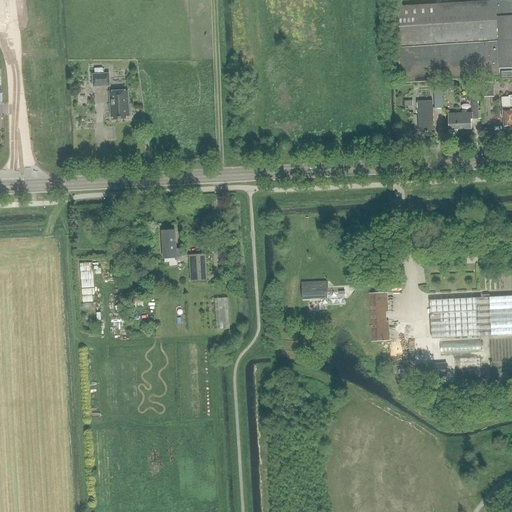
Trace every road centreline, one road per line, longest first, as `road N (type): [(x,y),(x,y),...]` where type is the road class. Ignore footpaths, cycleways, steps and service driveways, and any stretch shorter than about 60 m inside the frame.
road 1 (secondary): [(22,185),(511,159)]
road 2 (track): [(214,0),(224,188)]
road 3 (unknown): [(193,0),(194,14),(62,24),(60,0)]
road 4 (unknown): [(359,0),(361,17),(235,20),(234,0)]
road 5 (tertiary): [(9,32),(22,185)]
road 6 (unknown): [(361,17),(362,167)]
